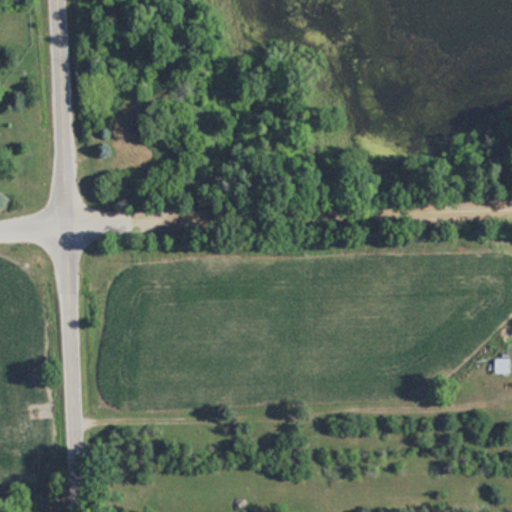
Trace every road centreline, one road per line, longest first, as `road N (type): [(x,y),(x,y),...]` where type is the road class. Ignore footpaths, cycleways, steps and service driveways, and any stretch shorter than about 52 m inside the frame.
road 1 (residential): [(84,511),(65,0)]
road 2 (residential): [(511,201),(0,218)]
